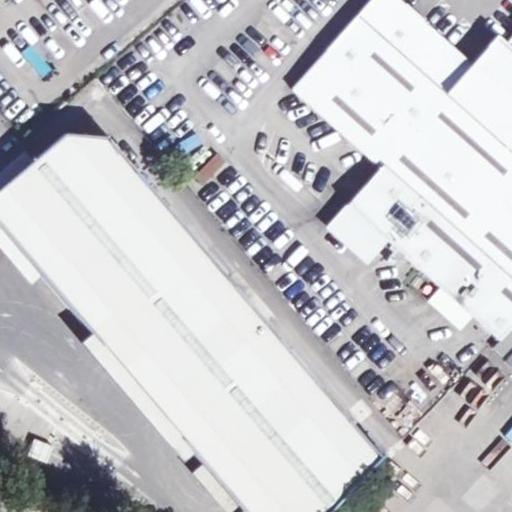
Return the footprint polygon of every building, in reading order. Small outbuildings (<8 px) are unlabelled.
[(511,511),(511,50),(507,46),(496,58),(486,50),(470,67),(394,0),(372,0),(289,94),(377,173),(361,192),(412,237),(396,256),(496,345),(511,327),(511,352),(500,366),(511,376),(511,511)] [(486,47),(486,50),(496,58),(507,46),(498,38),(496,38),(493,38),(488,43),(486,47)] [(37,79),(50,72),(36,44),(23,50),(37,79)] [(243,511),(329,511),(381,458),(105,136),(62,132),(0,185),(0,228),(102,347),(121,330),(198,421),(180,438),(243,511)] [(412,237),(361,192),(345,210),(396,256),(412,237)]
